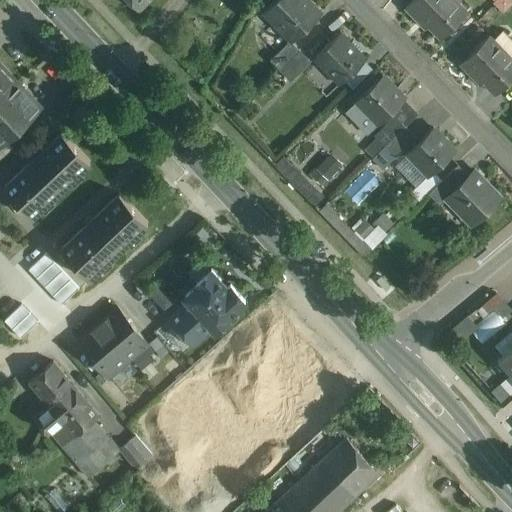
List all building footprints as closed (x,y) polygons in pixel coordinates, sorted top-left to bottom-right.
[(130,0),(139,8),(147,0),(130,0)] [(311,0),(275,0),(263,12),(291,40),(292,41),(322,12),(311,0)] [(468,12),(456,0),(412,0),(406,6),(420,20),(423,17),(442,36),(468,12)] [(511,0),(495,0),(504,10),(511,2),(511,0)] [(511,37),(504,29),(494,39),(511,57),(511,37)] [(367,57),(342,31),(315,57),(340,83),(345,79),(365,59),(367,57)] [(511,57),(494,39),(490,35),(461,62),(479,81),(483,78),(496,92),(511,76),(511,57)] [(291,40),(272,59),(281,69),(301,50),(292,41),(291,40)] [(301,50),(281,69),(291,79),(311,60),(301,50)] [(365,59),(345,79),(353,87),(373,68),(365,59)] [(0,96),(16,82),(0,65),(0,96)] [(406,97),(384,75),(357,100),(380,123),(406,97)] [(16,82),(0,96),(0,143),(5,139),(39,107),(16,82)] [(396,114),(375,133),(386,145),(407,125),(396,114)] [(407,125),(386,145),(397,156),(417,136),(407,125)] [(456,149),(434,127),(408,152),(430,175),(456,149)] [(62,131),(3,186),(32,217),(91,161),(62,131)] [(0,159),(13,147),(5,139),(0,144),(0,159)] [(310,172),(323,185),(347,163),(334,150),(310,172)] [(318,189),(295,166),(284,156),(276,163),(275,164),(309,198),(318,189)] [(459,164),(430,192),(442,204),(447,198),(470,175),(459,164)] [(345,192),(358,204),(380,181),(367,168),(345,192)] [(470,175),(447,198),(472,223),(501,195),(475,169),(470,175)] [(120,192),(61,247),(89,278),(148,222),(120,192)] [(373,246),(397,223),(385,210),(372,222),(364,215),(353,225),(373,246)] [(228,286),(211,268),(196,282),(197,283),(184,295),(189,300),(213,326),(216,329),(229,318),(227,316),(246,300),(231,283),(228,286)] [(495,308),(506,299),(498,289),(446,332),(456,343),(473,329),(483,342),(507,322),(495,308)] [(189,300),(169,317),(194,344),(213,326),(189,300)] [(148,342),(118,306),(98,323),(129,359),(148,342)] [(129,359),(98,323),(79,339),(109,375),(129,359)] [(511,346),(498,359),(511,373),(511,346)] [(293,352),(247,392),(221,362),(174,403),(187,418),(169,433),(194,461),(179,474),(163,456),(143,474),(175,511),(243,452),(232,439),(247,426),(258,439),(297,406),(306,417),(331,396),(293,352)] [(99,414),(54,360),(29,380),(48,403),(60,416),(62,419),(75,434),(93,419),(99,414)] [(46,427),(60,416),(48,403),(35,414),(46,427)] [(75,434),(62,419),(50,429),(63,444),(75,434)] [(75,434),(63,444),(77,462),(106,438),(108,436),(93,419),(75,434)] [(153,453),(136,433),(120,447),(137,467),(153,453)] [(347,436),(282,496),(295,511),(336,511),(379,473),(347,436)] [(106,438),(77,462),(88,475),(117,451),(106,438)] [(295,511),(282,496),(263,511),(295,511)]
